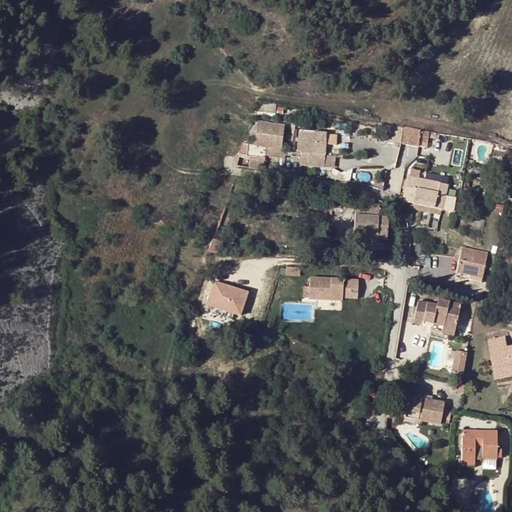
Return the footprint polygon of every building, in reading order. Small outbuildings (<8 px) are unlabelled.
[(237,168),(265,172),(267,150),(281,151),(285,127),(258,123),(254,148),(246,147),(237,168)] [(423,143),(430,144),(431,131),(424,130),(423,143)] [(327,135),(298,132),(296,151),(297,154),(301,154),(300,167),(308,167),(308,169),(335,170),(335,157),(326,157),(327,135)] [(445,196),(447,186),(408,176),(401,205),(404,205),(403,207),(410,209),(412,204),(414,204),(412,211),(419,212),(419,215),(429,217),(431,207),(451,212),(454,198),(445,196)] [(387,218),(363,217),(361,238),(371,239),(385,240),(387,218)] [(385,247),(385,240),(371,239),(370,246),(385,247)] [(460,245),(454,269),(479,276),(486,252),(460,245)] [(300,266),(287,265),(286,273),(300,273),(300,266)] [(478,281),(479,276),(454,269),(452,274),(478,281)] [(360,296),(359,278),(310,276),(310,286),(304,286),(304,295),(310,295),(310,297),(345,298),(345,296),(360,296)] [(248,292),(214,281),(207,304),(240,315),(248,292)] [(436,299),(435,304),(416,301),(412,323),(423,325),(424,322),(432,323),(431,327),(455,331),(460,304),(436,299)] [(454,335),(455,331),(431,327),(430,331),(454,335)] [(511,353),(509,354),(507,346),(505,338),(489,340),(495,380),(511,377),(511,353)] [(454,371),(466,372),(468,351),(456,350),(454,371)] [(420,399),(421,387),(404,384),(403,395),(406,395),(405,402),(402,417),(419,420),(437,423),(441,402),(420,399)] [(387,401),(386,416),(394,417),(395,402),(387,401)] [(481,459),(496,460),(497,433),(460,432),(460,466),(473,466),(473,446),(482,447),(481,459)]
